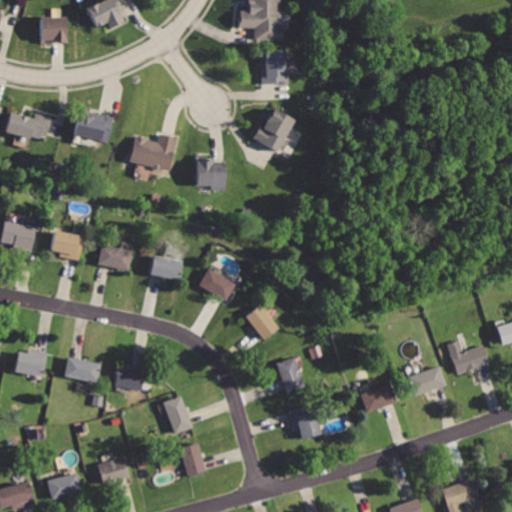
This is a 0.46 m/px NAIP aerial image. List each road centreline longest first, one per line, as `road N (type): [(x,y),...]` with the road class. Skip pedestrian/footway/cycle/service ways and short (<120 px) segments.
road 1 (residential): [(261,492),(240,404),(227,372),(201,343),(153,324),(0,292)]
road 2 (residential): [(511,414),(380,461),(188,511)]
road 3 (residential): [(202,0),(166,43),(113,67),(72,78),(0,68)]
